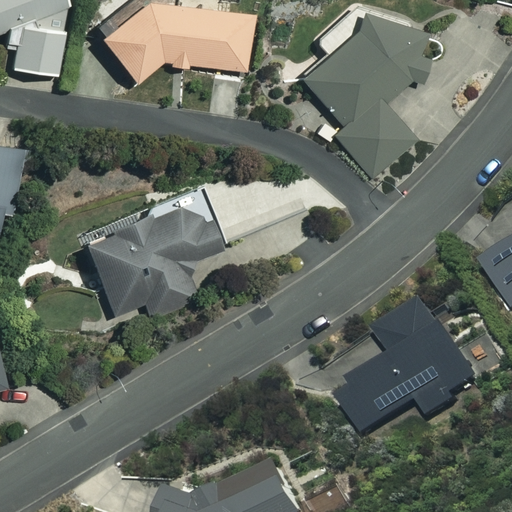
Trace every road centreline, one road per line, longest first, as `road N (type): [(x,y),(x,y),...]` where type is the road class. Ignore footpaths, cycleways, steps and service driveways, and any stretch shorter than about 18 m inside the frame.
road 1 (residential): [(0,490),(322,295),(395,238)]
road 2 (residential): [(0,96),(218,127),(310,153),(395,238)]
road 3 (residential): [(395,238),(511,121)]
